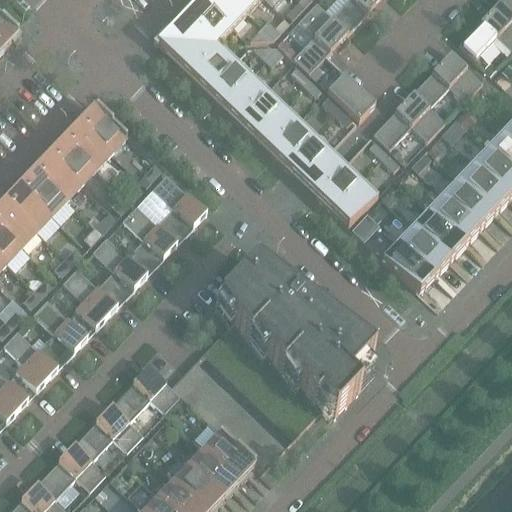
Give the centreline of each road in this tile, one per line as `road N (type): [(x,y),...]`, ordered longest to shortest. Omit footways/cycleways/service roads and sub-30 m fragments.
road 1 (residential): [(0,487),(262,212)]
road 2 (residential): [(413,355),(266,511)]
road 3 (residential): [(413,355),(262,212)]
road 4 (residential): [(262,212),(112,70)]
road 5 (residential): [(0,185),(112,70)]
road 6 (residential): [(413,355),(511,252)]
road 7 (residential): [(370,89),(454,0)]
